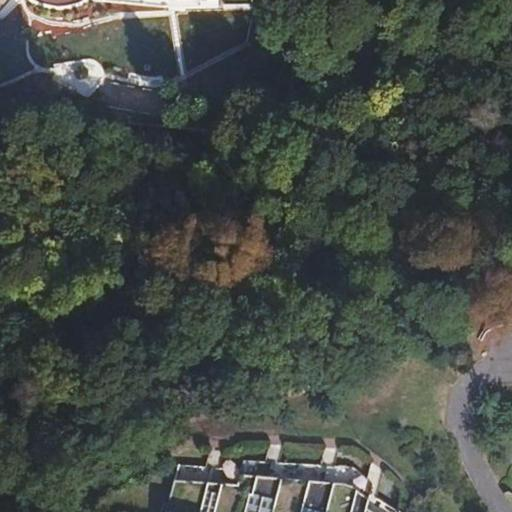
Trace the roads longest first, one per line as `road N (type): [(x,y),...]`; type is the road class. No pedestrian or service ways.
road 1 (track): [(0,164),(164,147),(297,158),(314,138),(293,74),(310,34),(369,0)]
road 2 (track): [(0,381),(107,351),(140,335),(149,319),(144,304),(115,287),(0,277)]
